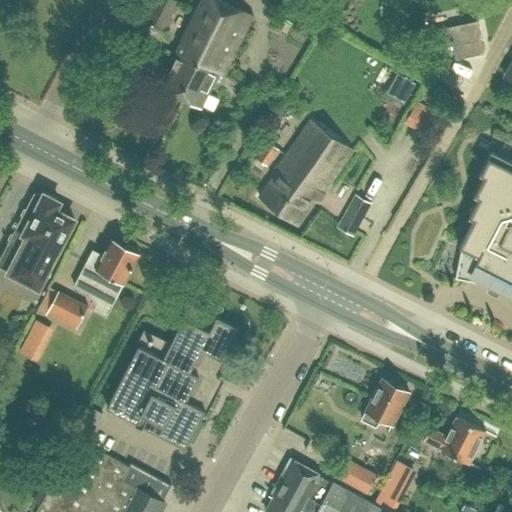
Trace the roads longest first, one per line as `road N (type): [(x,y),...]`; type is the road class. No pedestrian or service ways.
road 1 (secondary): [(326,294),(33,148)]
road 2 (residential): [(209,511),(326,294)]
road 3 (secondary): [(511,387),(326,294)]
road 4 (residential): [(33,148),(113,0)]
